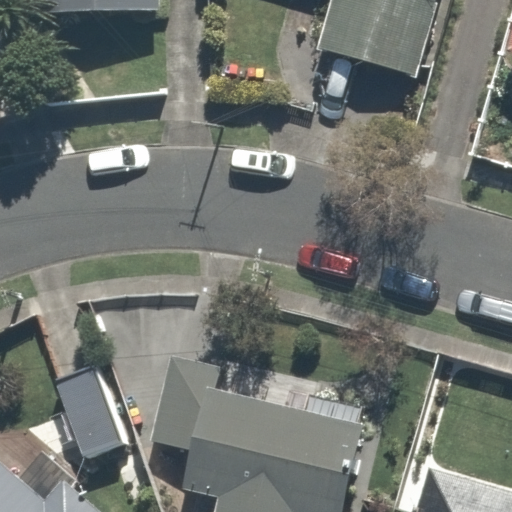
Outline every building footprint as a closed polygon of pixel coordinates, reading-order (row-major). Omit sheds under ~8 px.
[(138,0),(12,0),(13,5),(138,13),(138,0)] [(312,0),(299,48),(402,77),(423,0),(312,0)] [(511,0),(501,0),(486,56),(511,62),(511,0)] [(198,503),(195,511),(324,511),(340,436),(301,428),(306,402),(205,383),(209,362),(157,352),(140,441),(174,447),(165,496),(198,503)] [(98,358),(42,379),(70,458),(127,438),(98,358)] [(511,511),(511,485),(420,459),(404,511),(511,511)] [(0,470),(0,511),(99,511),(57,474),(33,501),(0,470)]
